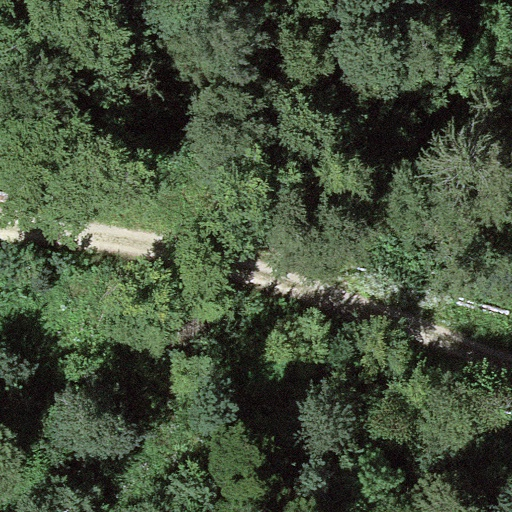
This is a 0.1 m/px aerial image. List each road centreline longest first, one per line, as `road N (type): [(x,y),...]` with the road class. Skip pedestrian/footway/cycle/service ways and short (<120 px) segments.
road 1 (track): [(511,370),(204,250),(0,228)]
road 2 (track): [(468,352),(249,410),(107,511)]
